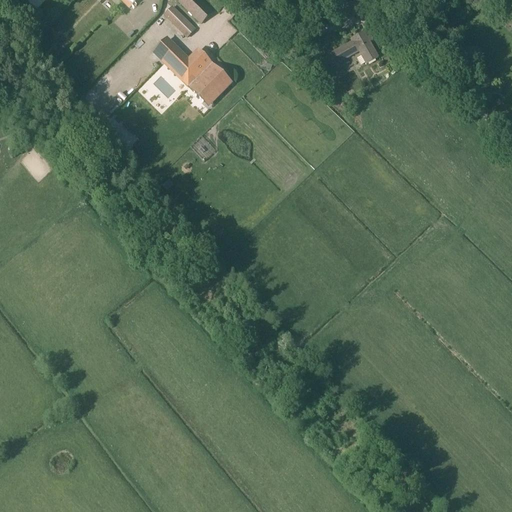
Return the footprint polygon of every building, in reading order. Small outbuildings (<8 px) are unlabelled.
[(14,9),(4,0),(0,0),(0,13),(5,18),(14,9)] [(138,0),(120,0),(129,9),(138,0)] [(176,0),(201,25),(213,13),(199,0),(176,0)] [(361,1),(331,6),(333,20),(363,15),(361,1)] [(187,38),(195,30),(172,8),(164,15),(187,38)] [(351,40),(352,42),(326,56),(332,67),(359,51),(362,56),(356,60),(361,67),(366,64),(379,57),(370,42),(373,40),(370,36),(367,38),(364,32),(351,40)] [(190,89),(213,66),(200,53),(188,64),(166,42),(154,54),(187,86),(185,87),(188,90),(190,89)] [(226,79),(222,75),(213,66),(190,89),(199,98),(204,102),(203,102),(204,103),(226,80),(226,79)]
